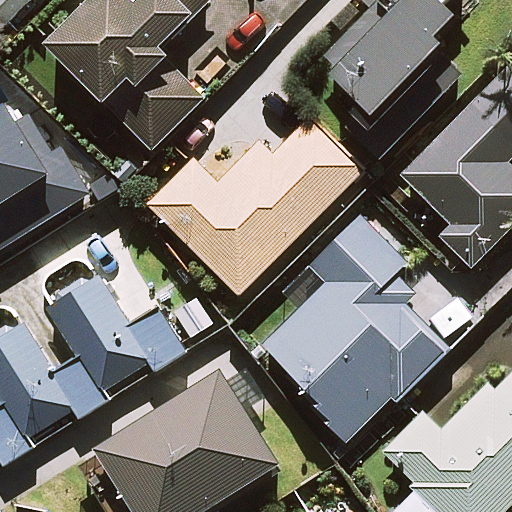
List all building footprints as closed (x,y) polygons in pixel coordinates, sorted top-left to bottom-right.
[(32,0),(0,0),(0,27),(3,30),(32,0)] [(212,0),(95,0),(50,44),(155,150),(205,100),(159,53),(212,0)] [(457,0),(361,0),(334,29),(344,38),(322,62),(367,105),(357,116),(374,133),(365,142),(383,159),(463,74),(436,49),(462,21),(449,8),(457,0)] [(511,67),(405,177),(455,225),(443,237),(473,267),(511,227),(511,67)] [(0,239),(84,191),(57,144),(44,151),(7,89),(0,93),(0,239)] [(175,213),(234,272),(323,185),(230,91),(156,164),(190,198),(175,213)] [(405,252),(369,213),(289,285),(307,304),(265,342),(352,439),(460,342),(391,265),(405,252)] [(81,358),(107,398),(185,349),(160,311),(134,327),(102,277),(50,309),(81,358)] [(107,398),(81,358),(61,371),(29,321),(0,338),(0,401),(3,407),(31,447),(107,398)] [(203,511),(281,463),(223,371),(83,459),(116,511),(203,511)] [(511,375),(497,390),(491,383),(443,432),(425,414),(387,451),(423,487),(397,511),(503,511),(511,504),(511,375)] [(0,466),(31,447),(3,407),(0,409),(0,466)]
